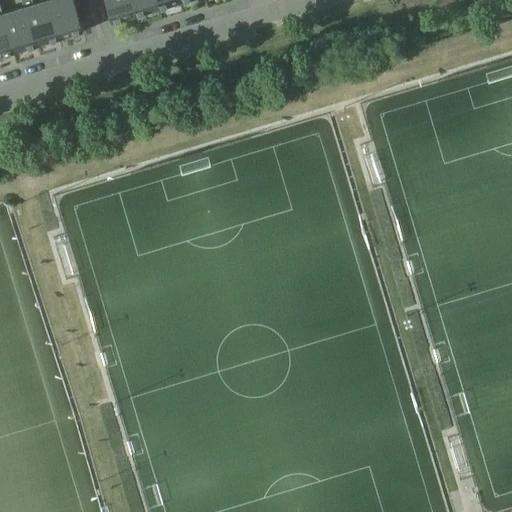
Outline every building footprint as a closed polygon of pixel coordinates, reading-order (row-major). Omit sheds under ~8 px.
[(0,5),(0,8),(13,52),(36,45),(22,0),(21,0),(24,7),(2,13),(0,5)] [(32,0),(22,0),(36,45),(59,38),(47,0),(46,0),(33,4),(32,0)] [(47,0),(59,38),(83,31),(73,0),(47,0)] [(104,0),(112,22),(135,15),(130,0),(104,0)] [(130,0),(135,15),(158,8),(155,0),(130,0)] [(155,0),(158,8),(181,1),(180,0),(155,0)] [(0,55),(13,52),(0,8),(0,55)]
